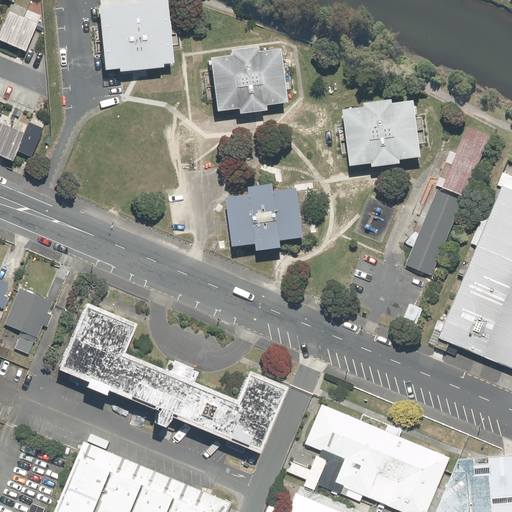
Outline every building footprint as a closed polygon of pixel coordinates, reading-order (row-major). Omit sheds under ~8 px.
[(164,0),(158,0),(96,6),(103,70),(121,68),(122,72),(128,70),(135,68),(138,68),(142,68),(148,68),(156,68),(157,65),(171,63),(164,0)] [(35,25),(8,12),(0,29),(0,42),(23,53),(35,25)] [(230,57),(207,60),(214,110),(237,107),(238,114),(263,111),(262,103),(285,100),(278,51),(255,54),(254,47),(229,50),(230,57)] [(397,158),(420,155),(413,105),(390,108),(390,100),(364,104),(366,112),(342,114),(349,164),(372,161),(372,168),(398,165),(397,158)] [(142,117),(143,130),(160,128),(160,124),(172,122),(171,114),(142,117)] [(29,158),(41,130),(26,123),(22,134),(0,124),(0,157),(10,162),(15,152),(29,158)] [(450,151),(436,185),(465,198),(490,137),(467,127),(456,154),(450,151)] [(156,134),(95,140),(101,196),(161,190),(156,134)] [(276,183),(283,182),(282,171),(262,165),(260,172),(275,176),(276,183)] [(511,369),(511,176),(502,172),(497,185),(501,187),(488,217),(483,215),(471,243),(476,246),(437,338),(449,343),(446,352),(455,355),(458,347),(511,369)] [(247,188),(249,195),(229,198),(225,198),(230,235),(232,248),(255,245),(256,252),(281,249),(279,241),(303,239),(297,190),(313,189),(312,182),(294,184),(295,190),(273,193),(272,185),(247,188)] [(413,247),(405,265),(431,276),(462,201),(436,191),(418,233),(415,230),(404,243),(413,247)] [(360,250),(340,241),(335,254),(356,262),(360,250)] [(354,266),(334,258),(329,270),(349,278),(354,266)] [(0,307),(3,309),(8,297),(3,295),(8,283),(0,280),(0,307)] [(24,290),(18,288),(3,324),(21,331),(14,348),(28,354),(35,337),(36,338),(41,326),(46,329),(52,315),(47,313),(51,302),(33,295),(32,293),(31,292),(29,291),(27,290),(25,290),(24,290)] [(134,323),(83,302),(55,369),(84,381),(82,387),(102,395),(104,390),(155,411),(153,413),(152,423),(161,427),(167,418),(167,416),(256,453),(285,386),(245,370),(233,399),(193,382),(197,372),(168,359),(164,370),(122,352),(134,323)] [(427,511),(450,458),(322,404),(305,444),(323,451),(320,456),(328,460),(318,485),(360,503),(363,496),(402,511),(427,511)] [(84,442),(54,511),(228,511),(232,502),(225,499),(225,501),(84,442)] [(459,459),(436,511),(511,511),(511,455),(487,457),(488,463),(475,464),(474,458),(459,459)] [(339,511),(296,493),(287,511),(339,511)]
